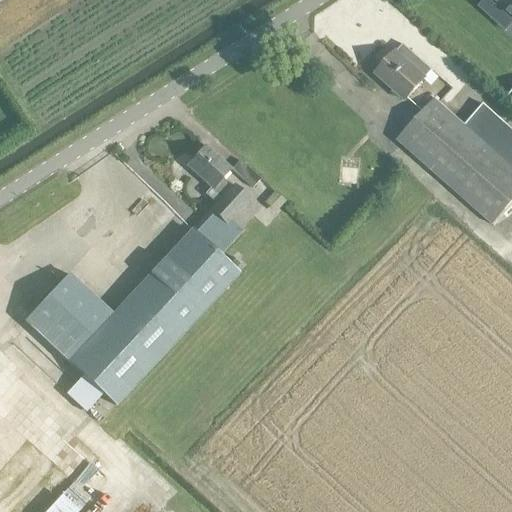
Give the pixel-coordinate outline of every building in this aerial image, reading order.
[(511,0),(485,0),(479,7),(493,19),(502,9),(511,18),(511,0)] [(407,104),(435,72),(406,46),(399,54),(398,53),(377,76),(407,104)] [(493,228),(511,207),(511,134),(481,106),(464,125),(438,101),(399,143),(493,228)] [(234,170),(208,147),(189,167),(225,198),(198,229),(225,253),(245,231),(234,221),(252,200),(235,186),(234,187),(225,179),(234,170)] [(255,189),(263,180),(242,161),(234,170),(255,189)] [(287,202),(278,194),(270,203),(279,211),(287,202)] [(195,231),(117,318),(73,278),(30,326),(122,408),(208,313),(213,317),(227,301),(222,297),(242,274),(223,256),(195,231)] [(33,499),(43,505),(56,485),(64,490),(80,465),(65,456),(44,489),(41,487),(33,499)] [(76,511),(79,509),(61,492),(43,511),(76,511)]
